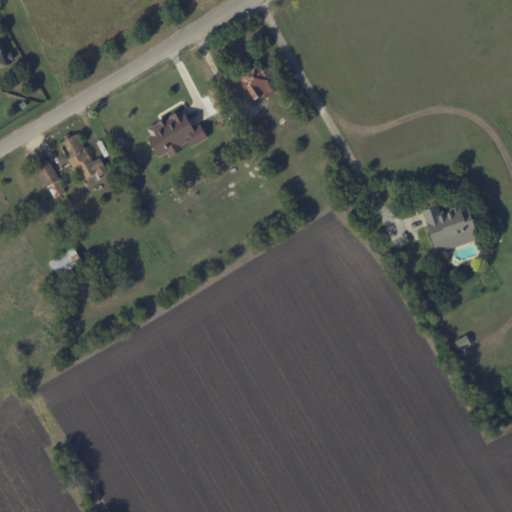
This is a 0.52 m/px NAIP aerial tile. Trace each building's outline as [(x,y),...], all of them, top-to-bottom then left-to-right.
[(0,66),(10,62),(0,39),(0,66)] [(269,93),(256,63),(235,72),(249,102),(269,93)] [(205,138),(199,125),(190,130),(179,109),(144,128),(148,136),(144,138),(154,158),(165,152),(166,155),(186,145),(187,147),(205,138)] [(79,182),(105,169),(99,157),(90,161),(76,133),(59,141),(79,182)] [(64,193),(49,159),(35,166),(50,199),(64,193)] [(434,254),(475,239),(463,205),(438,214),(435,204),(418,211),(434,254)] [(84,271),(72,248),(46,261),(59,284),(84,271)]
